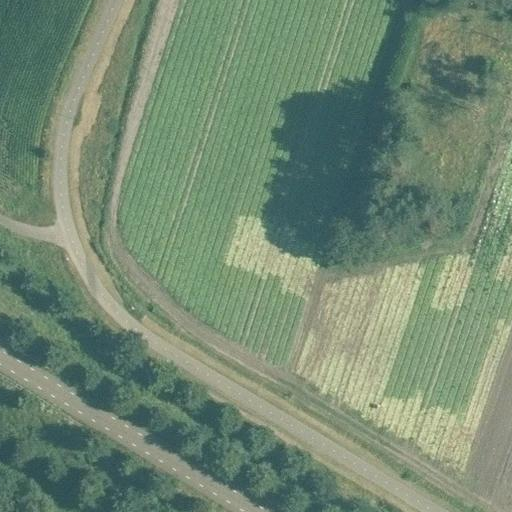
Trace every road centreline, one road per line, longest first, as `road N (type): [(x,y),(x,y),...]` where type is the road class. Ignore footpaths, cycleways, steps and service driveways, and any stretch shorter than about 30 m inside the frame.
road 1 (unclassified): [(115,0),(72,101),(60,153),(68,234),(88,278),(147,338),(433,511)]
road 2 (unclassified): [(251,511),(0,359)]
